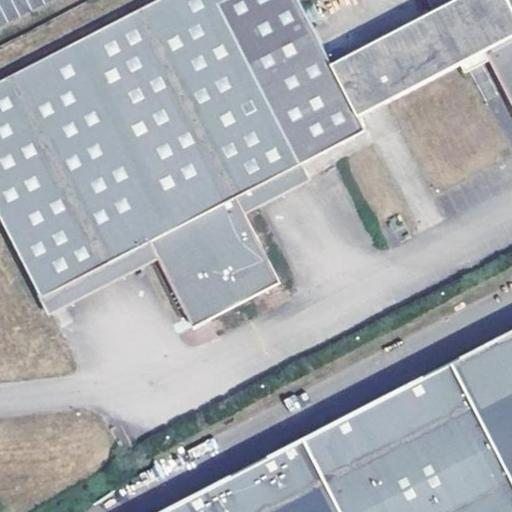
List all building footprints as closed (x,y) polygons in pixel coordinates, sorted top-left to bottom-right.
[(157,255),(160,260),(189,313),(204,306),(211,319),(282,282),(248,215),(245,210),(259,203),(251,189),(304,162),(367,129),(360,117),(333,65),(300,0),(158,0),(0,81),(0,211),(44,296),(136,248),(143,262),(157,255)] [(511,0),(429,0),(436,13),(433,14),(443,33),(371,71),(387,103),(487,52),(511,97),(511,0)] [(360,117),(387,103),(371,71),(443,33),(433,14),(333,65),(360,117)] [(245,210),(248,215),(313,181),(304,162),(251,189),(259,203),(245,210)] [(50,316),(160,260),(157,255),(143,262),(136,248),(44,296),(41,298),(50,316)] [(196,327),(211,319),(204,306),(189,313),(196,327)] [(511,511),(511,334),(166,511),(511,511)]
